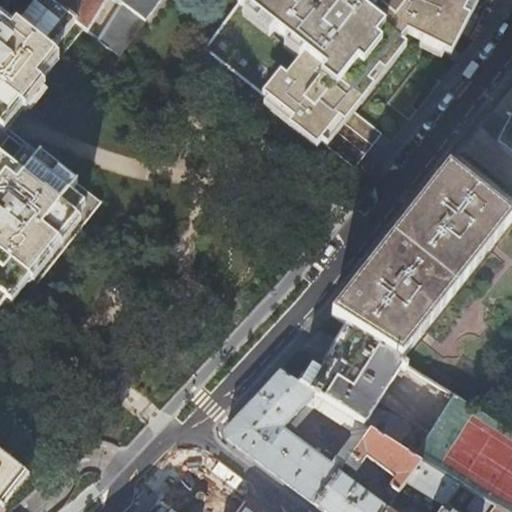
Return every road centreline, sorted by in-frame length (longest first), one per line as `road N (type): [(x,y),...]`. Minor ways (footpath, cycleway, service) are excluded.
road 1 (residential): [(511,38),(287,327),(186,433)]
road 2 (residential): [(293,511),(186,433)]
